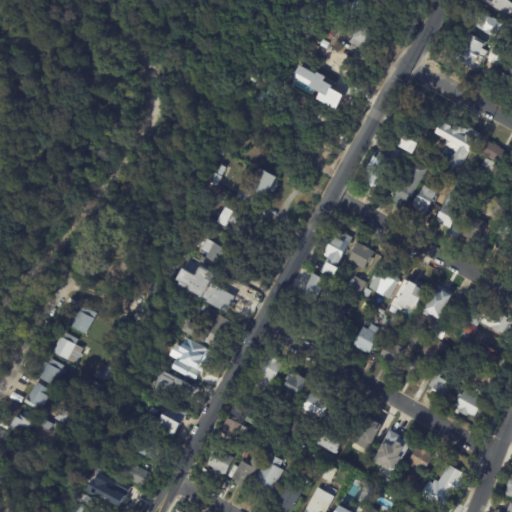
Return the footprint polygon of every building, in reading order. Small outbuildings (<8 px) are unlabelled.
[(323,0),(347,8),(349,0),(323,0)] [(372,0),(368,15),(356,12),(359,0),(372,0)] [(478,0),(478,1),(511,15),(511,4),(508,2),(508,0),(478,0)] [(489,17),(498,22),(491,35),(475,25),(483,13),(489,17)] [(368,51),(352,44),(361,24),(381,34),(372,53),(368,51)] [(338,33),(334,41),(324,36),(328,27),(338,32),(338,33)] [(479,39),(487,44),(484,50),(488,52),(479,69),(473,69),(465,65),(479,39)] [(331,45),(328,50),(322,46),(325,41),(331,44),(331,45)] [(499,64),(498,65),(492,61),(490,64),(488,62),(489,61),(487,59),(496,47),(506,54),(500,64),(499,64)] [(511,87),(510,86),(503,83),(511,62),(511,87)] [(317,100),(338,109),(345,94),(324,84),(327,78),(300,65),(291,84),(300,88),(302,83),(321,92),(317,100)] [(335,119),(332,130),(305,120),(307,114),(298,111),(301,101),(322,108),(323,104),(339,110),(335,119)] [(421,104),(436,112),(430,124),(409,113),(414,101),(421,104)] [(404,148),(409,139),(394,130),(403,115),(432,131),(418,156),(404,148)] [(465,128),(468,130),(469,128),(483,135),(472,154),(471,153),(458,176),(448,170),(458,153),(445,146),(449,140),(439,134),(448,119),(454,122),(452,125),(456,127),(455,130),(456,131),(459,125),(465,128)] [(504,149),(511,153),(511,163),(504,178),(483,167),(487,158),(482,155),(489,141),(504,149)] [(374,186),(367,182),(371,174),(369,172),(376,160),(378,161),(382,155),(385,157),(392,145),(407,154),(401,165),(396,162),(380,189),(374,186)] [(401,198),(394,195),(401,182),(407,185),(414,173),(407,170),(412,161),(420,165),(422,162),(428,165),(426,168),(429,170),(414,198),(412,197),(409,203),(401,198)] [(258,203),(256,208),(238,198),(245,184),(254,188),(264,168),(280,177),(276,184),(279,186),(275,193),(272,191),(266,200),(261,198),(258,203)] [(224,178),(218,186),(207,179),(212,170),(224,178)] [(441,191),(427,215),(413,207),(418,199),(419,200),(426,187),(431,190),(434,185),(441,190),(441,191)] [(444,225),(437,222),(451,195),(456,198),(454,201),(459,204),(457,209),(461,211),(451,229),(444,225)] [(499,223),(491,219),(499,205),(509,211),(501,224),(499,223)] [(248,225),(243,234),(221,222),(229,207),(237,211),(236,214),(250,222),(248,225)] [(489,225),(481,241),(467,233),(475,217),(476,218),(477,217),(479,218),(478,219),(489,225)] [(506,238),(498,234),(504,224),(511,228),(511,234),(509,240),(506,238)] [(458,239),(451,235),(456,226),(463,230),(458,239)] [(345,236),(346,236),(346,235),(353,239),(340,263),(331,257),(330,259),(327,257),(327,255),(339,232),(345,236)] [(231,261),(226,268),(208,258),(211,253),(204,249),(210,239),(222,245),(226,238),(239,246),(231,261)] [(366,247),(376,253),(373,258),(374,258),(371,264),(369,263),(365,270),(350,261),(360,244),(366,247)] [(400,266),(401,267),(385,294),(376,289),(379,285),(375,283),(385,265),(382,264),(386,258),(400,266)] [(219,271),(213,282),(197,272),(203,262),(219,271)] [(325,271),(330,262),(342,269),(335,280),(324,274),(325,271)] [(404,274),(406,275),(399,285),(394,281),(401,271),(404,274)] [(305,292),(316,274),(328,281),(317,301),(304,294),(305,292)] [(148,291),(157,276),(168,283),(165,288),(175,294),(169,303),(148,291)] [(355,276),(367,283),(361,295),(350,289),(351,286),(350,285),(355,276)] [(393,306),(406,281),(413,284),(415,281),(417,283),(418,280),(432,288),(425,301),(423,300),(419,307),(417,307),(416,309),(415,308),(412,313),(406,309),(405,308),(403,311),(393,306)] [(229,295),(222,307),(210,300),(212,297),(201,291),(203,286),(210,291),(213,286),(220,291),(222,287),(231,292),(229,295)] [(431,317),(426,314),(427,311),(426,311),(440,286),(454,294),(454,295),(455,296),(442,319),(433,314),(431,317)] [(366,289),(372,292),(368,299),(362,296),(366,289)] [(388,295),(393,298),(387,308),(380,304),(386,294),(388,295)] [(171,310),(175,301),(183,304),(180,313),(171,310)] [(94,313),(96,314),(93,319),(86,334),(72,326),(79,311),(81,312),(83,307),(94,313)] [(220,336),(219,338),(212,334),(207,343),(185,331),(191,321),(195,324),(203,310),(206,312),(209,307),(218,312),(217,313),(229,320),(220,336)] [(505,335),(481,322),(472,338),(463,332),(468,322),(467,322),(475,308),(485,315),(489,307),(511,319),(511,324),(506,336),(505,335)] [(383,323),(386,316),(391,319),(387,325),(383,323)] [(389,325),(394,316),(398,319),(393,328),(389,325)] [(447,327),(450,328),(443,341),(430,334),(437,321),(447,327)] [(374,346),(370,353),(364,350),(364,351),(360,349),(361,348),(355,345),(365,328),(369,330),(372,325),(383,331),(374,346)] [(53,332),(55,328),(63,332),(61,337),(53,333),(53,332)] [(380,350),(376,348),(387,328),(392,331),(381,351),(380,350)] [(410,341),(417,328),(424,332),(417,345),(410,341)] [(54,354),(62,337),(63,338),(66,333),(78,340),(76,345),(83,349),(80,354),(81,354),(79,359),(77,359),(75,364),(54,354)] [(387,362),(385,361),(386,359),(381,357),(393,334),(404,340),(401,345),(406,348),(397,367),(387,362)] [(212,353),(205,367),(198,364),(194,372),(180,365),(191,342),(212,353)] [(440,342),(452,349),(446,360),(433,353),(440,342)] [(483,344),(503,354),(498,362),(496,361),(493,367),(476,357),(483,344)] [(284,365),(268,395),(251,386),(254,381),(253,381),(265,359),(267,360),(268,357),(272,360),(274,356),(280,359),(278,362),(284,365)] [(429,368),(420,385),(404,377),(413,357),(430,365),(429,368)] [(40,371),(44,362),(49,365),(51,360),(64,367),(62,370),(64,372),(63,375),(61,373),(54,387),(40,379),(43,373),(40,371)] [(91,378),(98,364),(111,371),(105,384),(91,378)] [(499,378),(497,383),(492,381),(488,390),(467,380),(475,364),(500,376),(499,378)] [(438,396),(428,392),(441,365),(451,370),(447,380),(455,384),(453,388),(447,385),(446,388),(449,390),(444,400),(438,396)] [(302,377),(309,381),(300,398),(292,394),(288,401),(282,397),(290,382),(287,380),(292,371),(302,377)] [(158,386),(186,401),(194,386),(165,372),(158,386)] [(200,388),(191,405),(178,398),(185,384),(187,385),(190,380),(201,386),(200,388)] [(326,384),(336,390),(322,413),(308,404),(322,381),(326,384)] [(27,404),(26,403),(38,383),(52,391),(48,397),(49,398),(44,406),(43,406),(41,409),(38,407),(36,409),(27,404)] [(245,388),(258,395),(252,405),(240,397),(245,388)] [(485,410),(482,414),(479,413),(476,418),(470,414),(469,416),(460,412),(459,415),(455,412),(460,402),(457,400),(461,394),(464,396),(466,391),(485,401),(482,407),(486,409),(485,410)] [(322,419),(330,402),(310,393),(302,410),(322,419)] [(297,435),(287,428),(280,439),(256,423),(272,398),(307,421),(297,435)] [(175,410),(179,412),(181,410),(188,414),(176,437),(159,428),(170,407),(175,410)] [(375,415),(384,420),(382,423),(386,425),(371,452),(354,442),(368,416),(372,418),(374,414),(375,415)] [(14,423),(17,416),(18,417),(19,415),(31,422),(32,420),(38,423),(35,427),(33,426),(26,437),(25,436),(24,439),(9,431),(14,423)] [(235,421),(244,425),(238,440),(223,433),(230,419),(235,421)] [(44,421),(51,425),(48,430),(41,426),(44,421)] [(406,439),(413,443),(401,466),(400,465),(396,471),(393,469),(392,471),(379,463),(380,462),(378,461),(382,453),(384,448),(382,447),(391,431),(403,437),(402,439),(404,441),(405,439),(406,439)] [(162,442),(152,459),(138,451),(143,441),(145,443),(149,435),(155,438),(158,433),(164,437),(162,442)] [(338,453),(342,441),(322,434),(318,446),(338,453)] [(6,443),(18,450),(9,465),(0,459),(0,447),(3,441),(6,443)] [(247,459),(240,456),(243,448),(250,451),(247,459)] [(432,457),(434,458),(426,472),(415,465),(414,468),(406,463),(409,459),(411,460),(418,449),(422,451),(423,449),(430,454),(429,455),(432,457)] [(227,475),(225,474),(225,476),(221,473),(220,475),(214,472),(214,471),(209,469),(219,450),(236,459),(227,475)] [(275,456),(285,462),(281,468),(285,471),(269,499),(264,496),(267,492),(255,485),(272,454),(275,456)] [(239,486),(235,484),(237,480),(234,479),(243,462),(250,466),(255,457),(263,462),(248,489),(243,486),(242,487),(239,486)] [(463,486),(457,497),(446,490),(444,494),(449,496),(448,498),(458,503),(454,509),(445,504),(445,505),(432,498),(445,474),(436,470),(442,461),(466,474),(462,481),(465,483),(463,486)] [(314,473),(319,462),(325,465),(319,476),(314,473)] [(0,465),(12,473),(0,493),(0,465)] [(142,469),(154,475),(147,488),(123,476),(126,468),(133,472),(136,465),(142,469)] [(320,476),(330,482),(336,470),(326,465),(320,476)] [(293,511),(289,509),(287,511),(285,511),(281,510),(283,507),(278,505),(288,486),(291,487),(294,482),(305,488),(293,511)] [(118,485),(121,487),(120,488),(134,497),(126,509),(106,496),(114,484),(116,485),(116,484),(118,485)] [(417,484),(423,487),(418,498),(412,495),(417,484)] [(367,505),(359,501),(367,486),(375,490),(367,505)] [(306,511),(319,488),(336,497),(327,511),(306,511)]
